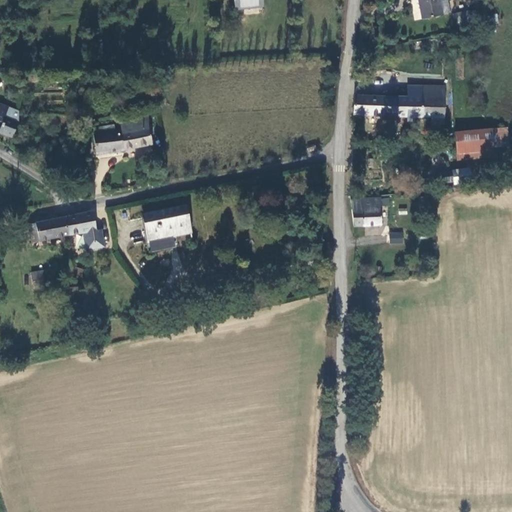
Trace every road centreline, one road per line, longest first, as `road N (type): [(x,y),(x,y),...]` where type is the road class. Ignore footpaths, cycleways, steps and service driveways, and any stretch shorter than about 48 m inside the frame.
road 1 (tertiary): [(340,152),(340,437),(343,466),(368,511)]
road 2 (unclassified): [(340,152),(100,201),(72,196),(0,150)]
road 3 (tertiary): [(355,0),(340,152)]
